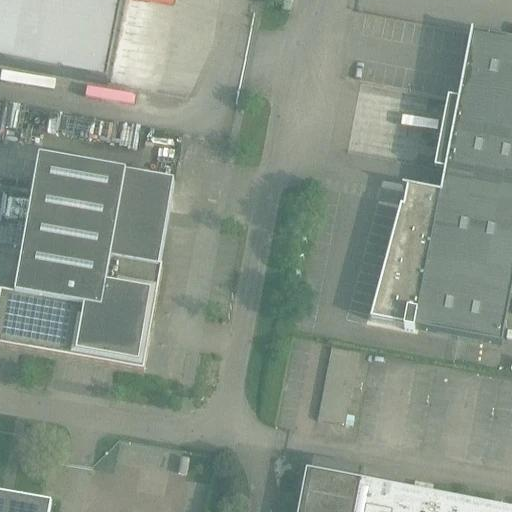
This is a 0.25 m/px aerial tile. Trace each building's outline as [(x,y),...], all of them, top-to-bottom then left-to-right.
[(0,0),(0,67),(107,88),(124,0),(0,0)] [(472,35),(459,103),(448,101),(435,172),(445,174),(441,196),(403,189),(402,190),(407,191),(403,210),(401,210),(370,323),(404,330),(404,332),(414,334),(414,331),(502,348),(511,296),(511,43),(473,36),(473,35),(472,35)] [(355,134),(363,135),(365,109),(376,109),(376,99),(375,99),(376,85),(359,84),(355,134)] [(0,300),(0,349),(144,375),(162,270),(159,269),(174,185),(40,161),(16,298),(1,295),(0,300)] [(331,349),(321,422),(348,425),(358,353),(331,349)] [(511,511),(371,485),(370,488),(361,486),(363,472),(314,462),(311,477),(308,476),(308,473),(306,473),(298,511),(511,511)] [(0,511),(50,511),(52,503),(0,494),(0,511)]
